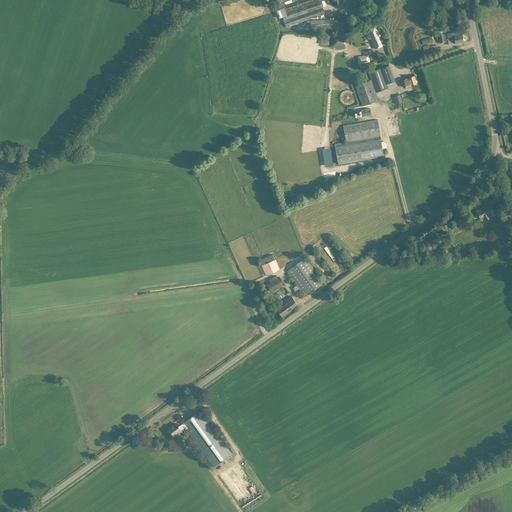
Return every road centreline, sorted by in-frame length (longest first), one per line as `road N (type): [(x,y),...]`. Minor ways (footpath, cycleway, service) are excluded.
road 1 (tertiary): [(26,511),(475,183),(494,146)]
road 2 (tertiary): [(494,146),(467,0)]
road 3 (track): [(511,451),(407,511)]
